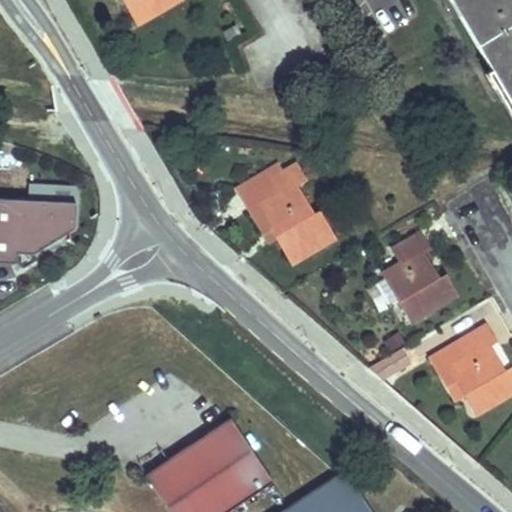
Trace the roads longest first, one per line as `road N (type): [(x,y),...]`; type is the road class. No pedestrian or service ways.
road 1 (tertiary): [(191,251),(478,511)]
road 2 (tertiary): [(74,82),(157,209)]
